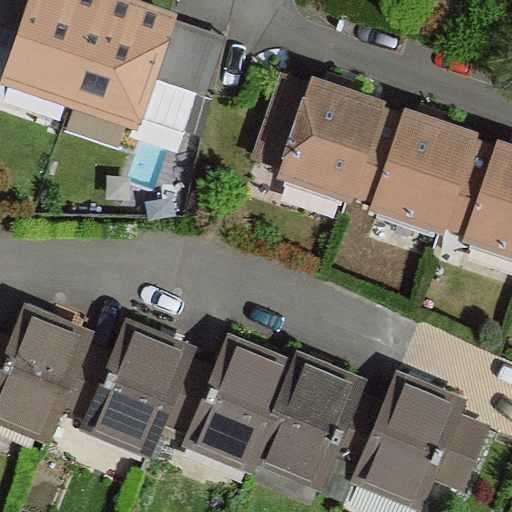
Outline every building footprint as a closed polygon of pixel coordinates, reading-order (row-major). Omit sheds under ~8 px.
[(0,0),(0,22),(26,31),(37,0),(0,0)] [(106,0),(37,0),(26,31),(12,75),(74,98),(106,0)] [(172,15),(124,0),(106,0),(74,98),(137,120),(139,114),(152,75),(172,15)] [(152,75),(197,90),(205,92),(224,33),(172,15),(152,75)] [(0,22),(0,71),(12,75),(26,31),(0,22)] [(197,90),(152,75),(139,114),(184,130),(197,90)] [(288,165),(315,87),(285,76),(259,155),(288,165)] [(382,102),(317,81),(315,87),(288,165),(286,171),(350,193),(382,102)] [(474,135),(382,102),(350,193),(443,224),(474,135)] [(511,147),(474,135),(443,224),(511,248),(511,147)] [(24,312),(12,339),(0,371),(0,410),(52,432),(64,403),(87,344),(89,338),(24,312)] [(126,327),(115,355),(91,414),(89,420),(154,446),(165,418),(188,359),(191,353),(126,327)] [(0,371),(12,339),(0,334),(0,371)] [(228,343),(217,371),(194,429),(191,434),(252,459),(255,461),(259,452),(293,368),(228,343)] [(115,355),(87,344),(64,403),(91,414),(115,355)] [(217,371),(188,359),(165,418),(194,429),(217,371)] [(296,359),(293,368),(259,452),(324,479),(335,453),(359,393),(361,386),(296,359)] [(397,379),(386,405),(362,464),(359,472),(424,499),(434,474),(458,415),(461,407),(397,379)] [(386,405),(359,393),(335,453),(362,464),(386,405)] [(487,428),(458,415),(434,474),(464,486),(487,428)]
